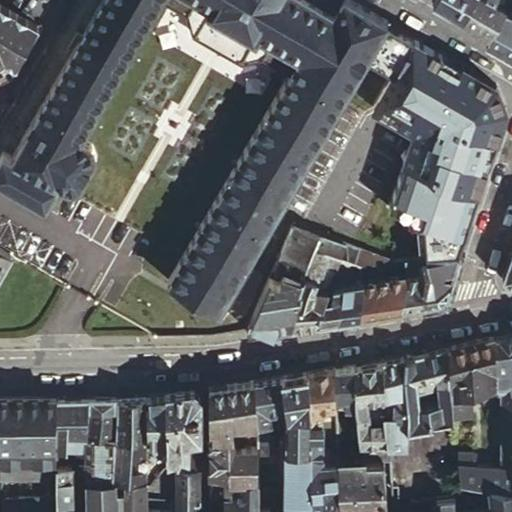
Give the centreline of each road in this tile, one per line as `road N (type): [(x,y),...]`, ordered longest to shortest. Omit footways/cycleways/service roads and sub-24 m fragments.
road 1 (tertiary): [(0,362),(203,358),(461,318)]
road 2 (residential): [(461,318),(511,168)]
road 3 (residential): [(511,68),(394,0)]
